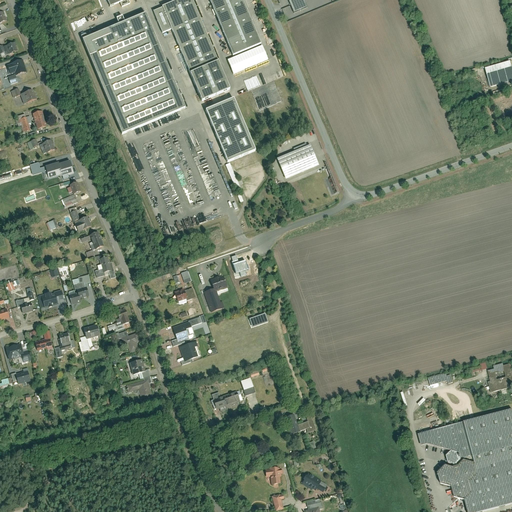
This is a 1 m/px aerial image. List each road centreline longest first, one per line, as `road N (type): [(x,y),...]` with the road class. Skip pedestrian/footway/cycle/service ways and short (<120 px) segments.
road 1 (residential): [(135,296),(10,0)]
road 2 (residential): [(223,511),(180,423),(135,296)]
road 3 (residential): [(362,200),(346,185),(268,0)]
road 4 (unknown): [(301,399),(277,326),(278,294),(257,241)]
road 5 (residential): [(135,296),(0,336)]
road 6 (unknown): [(193,453),(219,431),(270,410),(295,408),(310,419)]
road 7 (unclassified): [(511,147),(386,191)]
